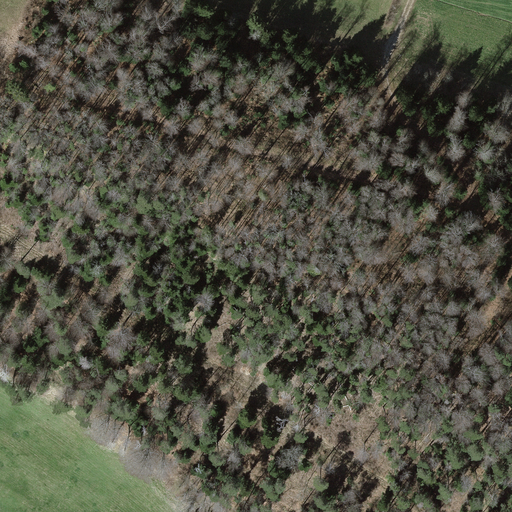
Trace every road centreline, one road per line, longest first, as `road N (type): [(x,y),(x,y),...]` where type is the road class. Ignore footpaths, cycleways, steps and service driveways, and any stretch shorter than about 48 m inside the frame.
road 1 (track): [(427,511),(0,227)]
road 2 (track): [(410,0),(387,53),(387,93),(453,158),(511,238)]
